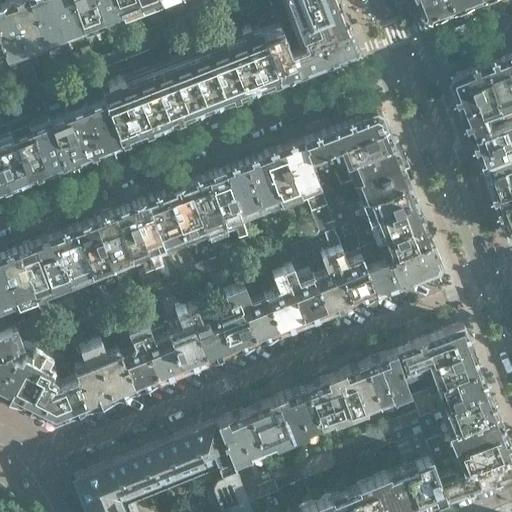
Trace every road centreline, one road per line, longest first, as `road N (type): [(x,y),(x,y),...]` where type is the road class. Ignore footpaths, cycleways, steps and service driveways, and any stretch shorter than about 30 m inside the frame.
road 1 (residential): [(466,287),(49,455),(0,433)]
road 2 (residential): [(0,221),(409,65)]
road 3 (tertiary): [(490,278),(409,65)]
